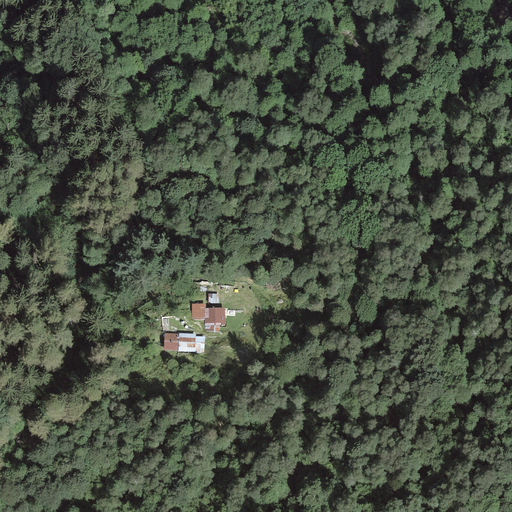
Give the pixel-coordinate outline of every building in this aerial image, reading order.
[(224,302),(211,302),(211,308),(211,322),(224,322),(224,302)] [(204,303),(189,303),(188,322),(203,322),(204,308),(204,303)] [(162,338),(160,338),(160,349),(177,349),(177,334),(162,334),(162,338)] [(177,334),(177,349),(194,349),(194,336),(194,334),(177,334)] [(204,349),(204,335),(194,336),(194,349),(204,349)]
